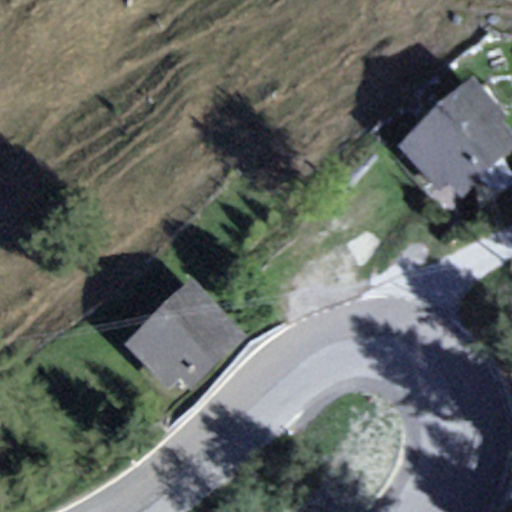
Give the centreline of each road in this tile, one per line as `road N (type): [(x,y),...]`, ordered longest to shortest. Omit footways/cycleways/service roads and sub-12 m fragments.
road 1 (unclassified): [(425,511),(448,468),(454,417),(431,368),(388,349),(341,353),(292,378),(135,511)]
road 2 (track): [(511,245),(441,284),(388,349)]
